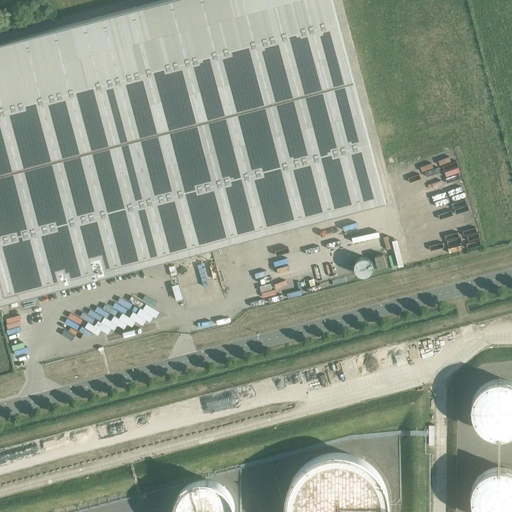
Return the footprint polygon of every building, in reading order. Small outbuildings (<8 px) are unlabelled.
[(386,201),(333,0),(160,0),(0,42),(0,302),(135,267),(386,201)] [(387,267),(383,254),(374,256),(378,269),(387,267)] [(372,262),(371,261),(370,260),(369,259),(368,258),(367,258),(366,257),(365,257),(364,257),(362,257),(361,257),(360,258),(359,258),(358,259),(357,260),(356,261),(356,262),(355,263),(355,264),(354,265),(354,266),(354,268),(355,269),(355,270),(356,271),(356,272),(357,273),(358,274),(359,274),(360,275),(361,275),(363,275),(364,275),(365,275),(366,275),(367,275),(368,274),(369,274),(370,273),(371,272),(372,271),(372,270),(373,269),(373,267),(373,266),(373,265),(373,264),(372,263),(372,262)] [(4,318),(8,343),(24,340),(20,316),(4,318)] [(505,380),(503,379),(501,379),(499,379),(497,379),(495,379),(493,380),(491,380),(490,381),(488,382),(486,383),(485,383),(483,385),(482,386),(480,387),(479,388),(478,390),(476,391),(475,393),(475,395),(474,396),(473,398),(473,400),(472,402),(472,404),(472,406),(472,407),(472,409),(472,411),(472,413),(473,415),(473,417),(474,418),(475,420),(476,422),(477,423),(478,425),(479,426),(480,428),(482,429),(483,430),(485,431),(487,432),(488,433),(490,434),(492,434),(494,435),(496,435),(498,435),(499,435),(501,435),(503,435),(505,435),(507,434),(509,434),(511,433),(511,432),(511,381),(511,382),(510,381),(508,380),(506,380),(505,380)] [(320,451),(316,453),(313,455),(310,457),(306,459),(304,460),(302,462),(300,464),(299,465),(299,466),(297,468),(295,470),(293,473),(292,475),(291,476),(290,479),(289,481),(288,484),(287,486),(287,487),(286,490),(286,491),(285,494),(285,495),(285,498),(285,500),(285,503),(285,504),(285,506),(285,508),(285,511),(391,511),(392,510),(392,508),(392,506),(392,504),(392,502),(392,500),(392,498),(392,496),(392,494),(392,493),(391,491),(391,489),(390,487),(390,485),(388,481),(387,479),(387,478),(386,477),(385,474),(383,472),(383,471),(380,468),(378,465),(375,462),(372,460),(369,457),(366,456),(365,455),(362,453),(358,452),(354,451),(351,450),(347,449),(344,448),(340,448),(336,448),(334,448),(331,449),(327,449),(323,450),(320,451)] [(511,511),(511,470),(510,469),(508,469),(506,468),(505,468),(502,467),(500,467),(498,467),(496,467),(493,468),(491,468),(490,469),(488,470),(486,470),(484,472),(482,473),(481,474),(479,475),(478,478),(476,479),(475,481),(474,483),(473,485),(473,487),(472,488),(472,490),(471,492),(471,493),(471,495),(471,497),(471,499),(472,501),(472,502),(472,503),(473,505),(474,507),(475,509),(476,510),(477,511),(476,511),(511,511)] [(229,490),(227,488),(226,486),(224,484),(222,483),(220,482),(217,480),(214,479),(211,479),(209,478),(206,478),(204,478),(201,478),(199,478),(197,479),(195,479),(193,480),(190,481),(187,483),(186,484),(183,486),(182,487),(180,490),(179,491),(177,493),(177,494),(176,496),(176,497),(175,498),(174,500),(174,502),(173,504),(173,505),(173,506),(173,508),(173,510),(172,511),(236,511),(236,509),(236,508),(236,506),(236,504),(236,502),(235,500),(234,499),(234,497),(233,495),(232,493),(231,491),(229,490)]
